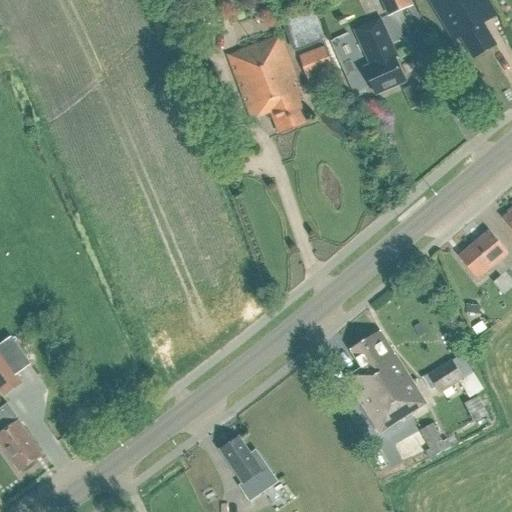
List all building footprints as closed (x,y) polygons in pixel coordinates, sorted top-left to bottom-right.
[(405,0),(382,0),(390,18),(410,9),(405,0)] [(411,10),(418,23),(438,14),(431,0),(411,10)] [(473,59),(495,46),(480,20),(493,12),(486,0),(462,0),(453,6),(460,18),(445,27),(454,41),(460,37),(473,59)] [(281,21),(293,52),(322,40),(310,9),(281,21)] [(375,95),(405,82),(394,58),(397,57),(380,19),(355,30),(366,55),(372,53),(376,63),(363,68),(375,95)] [(300,104),(308,101),(282,36),(225,59),(251,123),(271,115),(279,135),(308,124),(300,104)] [(298,58),(307,81),(332,71),(323,48),(298,58)] [(511,211),(501,221),(511,232),(511,211)] [(508,254),(487,232),(472,245),(493,267),(508,254)] [(493,267),(472,245),(458,258),(477,280),(493,267)] [(500,277),(511,289),(511,287),(511,274),(508,270),(500,277)] [(511,289),(500,277),(493,283),(503,296),(511,289)] [(480,307),(465,305),(464,314),(479,315),(480,307)] [(472,345),(482,339),(467,317),(458,323),(472,345)] [(380,332),(350,350),(362,369),(346,379),(380,432),(425,404),(380,332)] [(0,392),(4,398),(10,394),(24,384),(2,354),(0,355),(0,392)] [(460,354),(450,361),(421,380),(429,392),(434,389),(439,397),(458,384),(469,400),(483,391),(471,374),(473,373),(460,354)] [(453,424),(458,434),(461,433),(467,443),(477,438),(475,434),(486,428),(487,431),(492,428),(486,417),(484,418),(474,400),(464,406),(469,415),(453,424)] [(42,455),(17,422),(17,423),(15,420),(16,419),(6,405),(0,409),(0,445),(19,472),(42,455)] [(424,453),(429,461),(451,450),(445,440),(442,442),(431,425),(419,433),(429,450),(424,453)] [(251,456),(239,438),(220,451),(243,485),(244,484),(252,496),(269,485),(261,474),(260,472),(262,471),(251,456)] [(260,472),(261,474),(268,469),(257,452),(251,456),(262,471),(260,472)]
